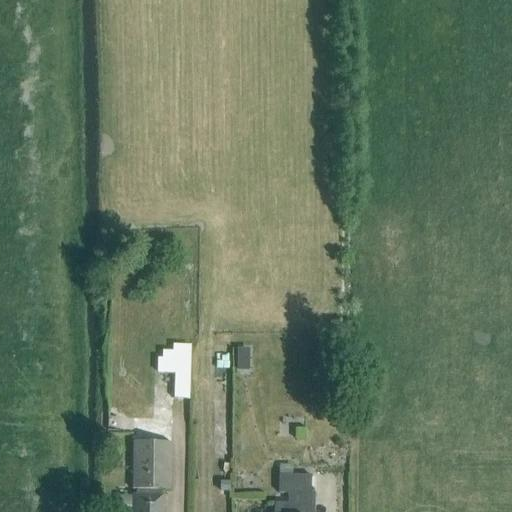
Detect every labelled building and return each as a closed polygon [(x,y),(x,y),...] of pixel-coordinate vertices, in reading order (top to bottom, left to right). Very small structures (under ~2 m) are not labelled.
[(339,347),(339,337),(317,337),(317,347),(339,347)] [(190,346),(173,345),(172,351),(161,351),(160,359),(158,359),(157,374),(173,374),(172,400),(188,400),(190,346)] [(237,348),(237,360),(240,360),(249,352),(249,348),(237,348)] [(333,350),(318,350),(318,371),(338,371),(338,359),(333,359),(333,350)] [(172,444),(134,443),(133,491),(138,491),(138,496),(133,496),(133,511),(165,511),(165,497),(162,497),(162,490),(172,490),(172,444)] [(313,511),(314,489),(310,489),(310,476),(279,475),(278,494),(288,494),(288,504),(275,504),(275,511),(313,511)] [(219,482),(219,492),(230,492),(230,482),(219,482)]
